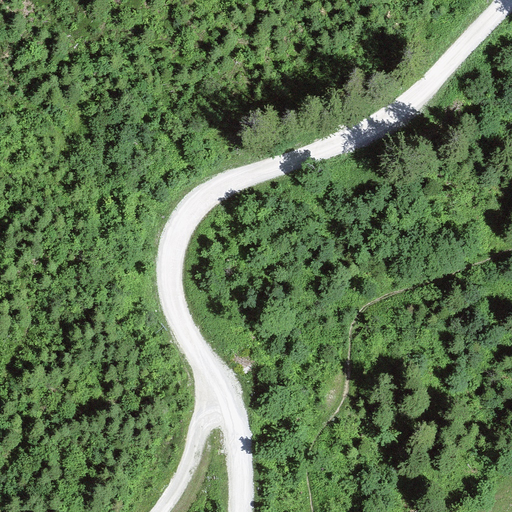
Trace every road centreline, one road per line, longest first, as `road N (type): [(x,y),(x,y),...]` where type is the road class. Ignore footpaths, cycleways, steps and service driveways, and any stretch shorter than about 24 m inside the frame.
road 1 (unclassified): [(239,511),(230,412),(169,285),(184,218),(216,188),(330,149),(397,112),(510,0)]
road 2 (track): [(212,366),(192,452),(159,511)]
